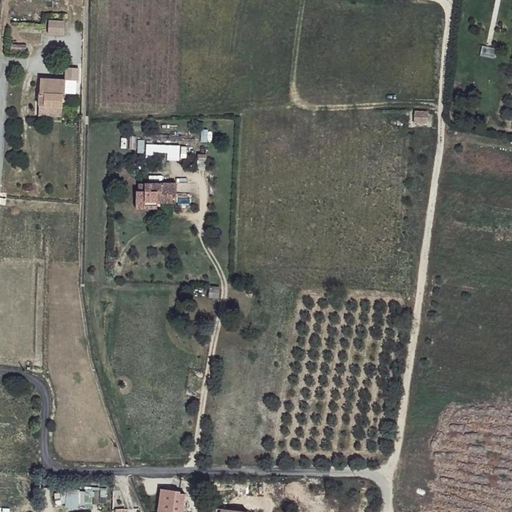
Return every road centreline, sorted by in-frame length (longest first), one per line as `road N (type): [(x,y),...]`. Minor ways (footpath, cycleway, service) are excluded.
road 1 (residential): [(442,0),(453,22),(443,140),(396,476)]
road 2 (residential): [(396,476),(70,473),(52,467),(48,402),(35,380),(0,372)]
